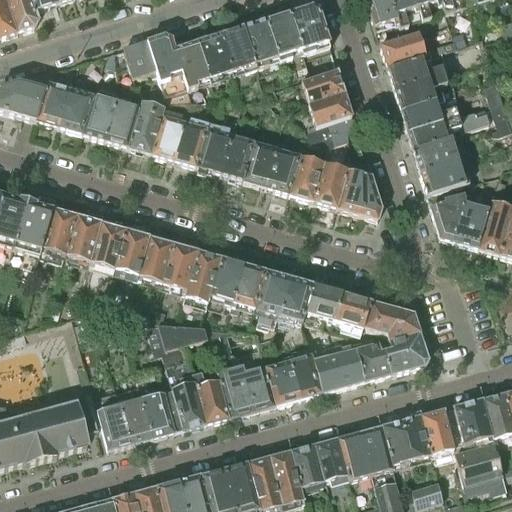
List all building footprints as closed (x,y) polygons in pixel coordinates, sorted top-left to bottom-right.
[(0,0),(0,44),(15,40),(2,0),(0,0)] [(34,17),(29,0),(2,0),(15,40),(33,34),(37,27),(34,17)] [(29,0),(34,17),(57,9),(54,0),(29,0)] [(54,0),(57,9),(80,2),(79,0),(54,0)] [(393,32),(397,31),(388,0),(363,0),(362,2),(363,2),(373,35),(392,29),(393,32)] [(414,20),(418,19),(411,0),(388,0),(397,31),(398,36),(400,35),(408,33),(403,19),(413,16),(414,20)] [(425,12),(439,7),(436,0),(411,0),(418,19),(421,29),(430,26),(425,12)] [(436,0),(439,7),(440,7),(442,11),(440,11),(443,21),(453,18),(449,4),(459,1),(460,5),(463,4),(462,0),(436,0)] [(476,11),(473,0),(462,0),(463,4),(466,14),(476,11)] [(311,12),(288,20),(300,58),(301,62),(329,53),(318,16),(311,12)] [(290,61),(300,58),(288,20),(264,27),(277,69),(278,69),(291,65),(290,61)] [(511,41),(511,42),(511,26),(498,32),(502,44),(511,41)] [(243,34),(256,76),(258,83),(280,76),(278,69),(277,69),(264,27),(243,34)] [(248,79),(256,76),(243,34),(242,34),(232,37),(219,42),(231,80),(235,79),(239,91),(250,87),(248,79)] [(451,42),(452,47),(455,54),(465,51),(461,39),(451,42)] [(378,52),(386,76),(425,65),(425,64),(417,40),(378,52)] [(181,83),(180,80),(174,56),(170,46),(163,42),(145,48),(155,77),(154,77),(158,90),(181,83)] [(219,84),(231,80),(219,42),(205,46),(196,49),(195,49),(209,91),(211,91),(213,96),(219,94),(217,89),(220,88),(219,84)] [(445,58),(455,54),(452,47),(442,50),(445,58)] [(122,56),(131,84),(131,85),(154,77),(155,77),(145,48),(122,56)] [(208,91),(209,91),(195,49),(174,56),(180,80),(181,83),(186,99),(197,95),(196,91),(207,88),(208,91)] [(442,50),(427,55),(427,58),(428,63),(441,59),(445,58),(442,50)] [(105,74),(114,76),(113,58),(109,59),(105,74)] [(428,63),(425,64),(425,65),(386,76),(392,97),(443,81),(448,79),(441,59),(428,63)] [(300,88),(291,91),(293,96),(301,93),(307,112),(343,100),(336,77),(300,88)] [(446,91),(443,81),(392,97),(399,119),(442,106),(441,101),(433,104),(430,96),(446,91)] [(0,118),(34,128),(44,96),(43,96),(18,89),(0,94),(0,118)] [(45,89),(43,96),(44,96),(34,128),(60,135),(71,92),(66,91),(65,95),(45,89)] [(501,107),(498,97),(495,89),(482,93),(488,111),(501,107)] [(80,95),(71,92),(60,135),(81,142),(92,103),(79,99),(80,95)] [(81,142),(107,149),(117,110),(120,101),(98,95),(97,100),(93,99),(92,103),(81,142)] [(350,123),(343,100),(307,112),(314,135),(350,123)] [(120,101),(117,110),(107,149),(128,155),(138,116),(139,112),(135,111),(136,106),(120,101)] [(399,119),(404,136),(456,120),(454,115),(453,116),(452,112),(455,111),(452,102),(442,106),(399,119)] [(128,155),(151,162),(164,117),(163,117),(164,115),(162,114),(164,108),(151,104),(149,110),(140,108),(139,112),(138,116),(128,155)] [(504,120),(501,107),(488,111),(493,128),(506,124),(504,120)] [(225,109),(218,109),(215,119),(221,121),(225,109)] [(457,124),(456,120),(404,136),(411,157),(446,146),(444,138),(458,134),(460,139),(488,130),(485,120),(483,115),(457,124)] [(181,122),(164,117),(151,162),(174,168),(186,126),(181,125),(181,122)] [(281,132),(283,124),(276,118),(274,126),(281,132)] [(325,154),(346,147),(347,147),(347,137),(354,135),(350,123),(314,135),(307,137),(304,148),(325,154)] [(174,168),(194,174),(207,129),(189,124),(189,127),(186,126),(174,168)] [(220,133),(207,129),(194,174),(197,175),(195,180),(204,183),(206,177),(222,182),(235,140),(236,136),(233,135),(236,128),(223,124),(220,133)] [(511,149),(511,145),(506,124),(493,128),(494,131),(492,131),(494,136),(488,137),(494,155),(511,149)] [(241,141),(235,140),(222,182),(243,188),(254,149),(239,145),(241,141)] [(411,157),(418,180),(458,168),(452,150),(456,149),(454,143),(446,146),(411,157)] [(262,152),(254,149),(243,188),(264,194),(276,152),(263,148),(262,152)] [(264,194),(289,201),(301,159),(300,159),(299,162),(280,157),(281,153),(276,152),(264,194)] [(305,160),(301,159),(289,201),(312,208),(324,169),(304,164),(305,160)] [(463,186),(458,168),(418,180),(425,204),(452,196),(452,195),(468,190),(467,184),(463,186)] [(312,208),(336,215),(348,173),(343,171),(342,174),(324,169),(312,208)] [(353,174),(348,173),(336,215),(376,226),(379,215),(369,182),(352,177),(353,174)] [(477,257),(500,263),(511,221),(511,214),(499,211),(500,207),(499,206),(505,189),(496,185),(492,198),(494,199),(477,257)] [(438,246),(451,249),(465,201),(462,202),(461,198),(453,200),(452,196),(425,204),(438,246)] [(467,201),(465,201),(451,249),(477,257),(494,199),(492,198),(486,197),(485,200),(484,200),(481,212),(469,208),(467,201)] [(0,211),(0,253),(13,257),(27,209),(3,202),(0,211)] [(53,217),(27,209),(13,257),(24,260),(38,264),(39,260),(40,260),(53,217)] [(49,258),(65,263),(77,223),(53,217),(40,260),(43,261),(42,261),(48,263),(49,258)] [(511,221),(500,263),(511,266),(511,221)] [(101,231),(77,223),(65,263),(85,268),(84,272),(89,274),(101,231)] [(122,237),(101,231),(89,274),(92,275),(93,271),(113,277),(122,237)] [(131,287),(132,287),(144,243),(122,237),(113,277),(133,283),(131,287)] [(171,251),(144,243),(132,287),(140,289),(141,285),(159,290),(171,251)] [(171,251),(159,290),(181,297),(180,300),(183,302),(196,258),(171,251)] [(221,265),(196,258),(183,302),(183,305),(206,311),(208,303),(209,304),(221,265)] [(242,271),(221,265),(209,304),(227,309),(225,313),(230,314),(242,271)] [(235,311),(254,317),(266,278),(242,271),(230,314),(233,315),(235,311)] [(291,285),(266,278),(254,317),(274,323),(273,326),(278,328),(291,285)] [(298,340),(301,328),(312,292),(291,285),(278,328),(276,334),(298,340)] [(338,299),(312,292),(301,328),(315,332),(317,324),(330,327),(338,299)] [(361,337),(362,334),(361,334),(369,308),(338,299),(330,327),(341,330),(338,339),(358,345),(361,336),(361,337)] [(411,320),(369,308),(361,334),(362,334),(385,341),(387,347),(417,339),(411,320)] [(120,329),(120,328),(123,315),(105,310),(100,325),(119,331),(120,329)] [(52,311),(48,322),(56,325),(59,313),(52,311)] [(151,327),(160,329),(163,317),(154,315),(151,327)] [(76,316),(75,326),(93,328),(93,317),(76,316)] [(147,320),(130,319),(129,328),(146,329),(147,320)] [(97,342),(94,328),(83,328),(74,330),(77,347),(97,342)] [(208,345),(205,334),(160,331),(156,330),(156,331),(147,331),(145,331),(153,363),(161,362),(170,391),(170,394),(164,396),(176,439),(206,431),(192,381),(184,352),(208,345)] [(208,345),(216,375),(230,425),(275,413),(264,374),(259,357),(257,348),(254,339),(248,339),(205,334),(208,345)] [(109,336),(100,338),(102,352),(111,350),(109,336)] [(23,339),(0,345),(0,355),(26,349),(23,339)] [(421,351),(417,339),(387,347),(389,356),(380,359),(379,359),(386,383),(394,381),(394,380),(409,376),(423,372),(426,367),(421,351)] [(257,348),(259,357),(271,354),(269,345),(257,348)] [(359,350),(354,351),(364,389),(386,383),(379,359),(380,359),(377,349),(360,354),(359,350)] [(318,401),(364,389),(354,351),(349,353),(348,351),(340,353),(339,351),(323,354),(323,357),(319,358),(321,365),(312,367),(310,361),(308,362),(318,401)] [(296,407),(318,401),(308,362),(307,362),(304,354),(290,358),(291,362),(284,364),(296,407)] [(275,413),(296,407),(284,364),(283,364),(284,368),(264,374),(275,413)] [(192,381),(206,431),(230,425),(216,375),(192,381)] [(136,393),(116,399),(130,452),(150,446),(140,406),(136,393)] [(140,406),(150,446),(176,439),(164,396),(153,399),(154,402),(140,406)] [(511,398),(503,401),(511,433),(511,398)] [(105,458),(130,452),(116,399),(91,406),(105,458)] [(511,433),(503,401),(481,407),(491,445),(511,439),(511,433)] [(491,445),(481,407),(452,415),(462,451),(463,451),(465,457),(493,450),(491,445)] [(85,453),(82,443),(74,412),(38,422),(37,417),(16,422),(15,419),(5,421),(3,411),(2,411),(2,413),(0,412),(0,476),(23,470),(24,472),(56,463),(55,461),(85,453)] [(452,456),(443,417),(419,423),(429,462),(430,466),(435,465),(434,461),(452,456)] [(419,423),(380,434),(390,472),(429,462),(419,423)] [(400,511),(390,472),(380,434),(335,446),(345,483),(347,488),(369,482),(377,511),(400,511)] [(328,487),(345,483),(335,446),(313,452),(323,489),(324,488),(325,492),(329,491),(328,487)] [(494,457),(493,450),(465,457),(453,460),(455,467),(462,492),(462,493),(481,488),(491,485),(494,494),(504,491),(501,482),(494,457)] [(321,489),(323,489),(313,452),(289,458),(299,495),(317,490),(318,494),(322,493),(321,489)] [(289,458),(268,464),(281,511),(298,507),(299,511),(303,510),(299,495),(289,458)] [(280,511),(281,511),(268,464),(247,470),(258,511),(280,511)] [(258,511),(247,470),(223,476),(233,511),(258,511)] [(511,474),(511,472),(500,475),(504,488),(511,486),(511,474)] [(233,511),(223,476),(201,482),(208,511),(233,511)] [(208,511),(201,482),(177,489),(183,511),(208,511)] [(183,511),(177,489),(155,495),(159,511),(183,511)] [(436,489),(409,497),(412,511),(429,511),(441,508),(436,489)] [(159,511),(155,495),(133,501),(135,511),(159,511)] [(135,511),(133,501),(110,507),(111,511),(135,511)]
